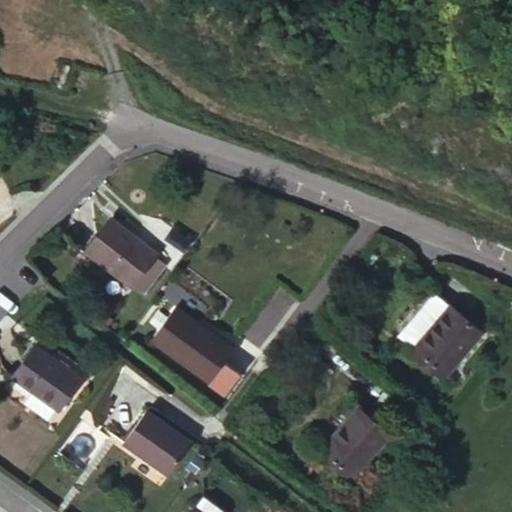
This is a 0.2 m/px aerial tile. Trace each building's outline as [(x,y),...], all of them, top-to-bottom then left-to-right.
[(104,263),(147,295),(170,264),(173,260),(128,229),(104,263)] [(170,264),(147,295),(160,305),(183,272),(170,264)] [(426,339),(441,352),(468,320),(453,307),(426,339)] [(251,354),(194,310),(166,345),(225,389),(251,354)] [(441,352),(433,361),(463,386),(499,346),(468,320),(441,352)] [(111,376),(62,342),(38,374),(59,388),(83,405),(88,408),(111,376)] [(59,388),(51,400),(75,416),(83,405),(59,388)] [(205,448),(161,414),(134,448),(179,481),(205,448)] [(374,417),(338,460),(366,487),(406,443),(374,417)] [(228,494),(217,509),(221,511),(245,511),(244,506),(228,494)]
